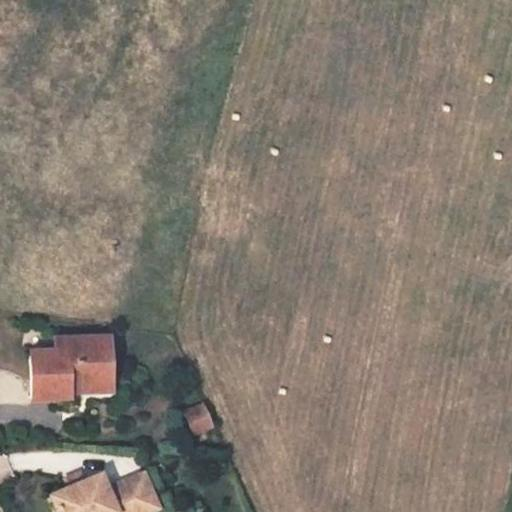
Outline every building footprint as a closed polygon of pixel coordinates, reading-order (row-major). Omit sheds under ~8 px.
[(108,335),(64,338),(64,350),(53,350),(31,352),(33,398),(68,395),(68,391),(67,381),(111,379),(108,335)] [(64,338),(53,338),(53,350),(64,350),(64,338)] [(112,389),(111,379),(67,381),(68,391),(112,389)] [(203,404),(194,383),(173,392),(182,413),(203,404)] [(56,462),(40,468),(53,507),(73,501),(105,489),(109,503),(135,494),(134,490),(123,458),(122,454),(103,460),(105,465),(98,468),(92,450),(70,457),(56,462)] [(53,455),(56,462),(70,457),(68,451),(53,455)] [(136,454),(123,458),(134,490),(146,486),(136,454)] [(105,489),(73,501),(77,511),(81,511),(109,503),(105,489)]
